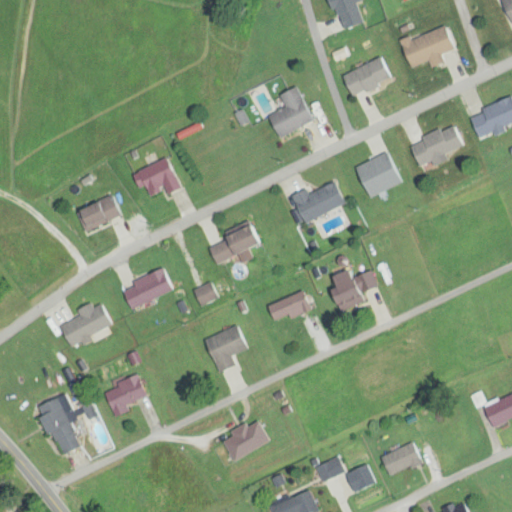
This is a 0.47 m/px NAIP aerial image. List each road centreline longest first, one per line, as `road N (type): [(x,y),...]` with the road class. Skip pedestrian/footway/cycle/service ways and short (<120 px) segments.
road 1 (residential): [(0,339),(97,265),(511,63)]
road 2 (residential): [(46,492),(511,268)]
road 3 (residential): [(386,511),(511,453)]
